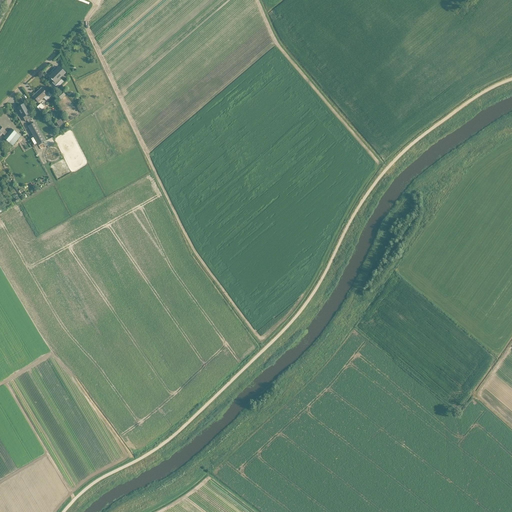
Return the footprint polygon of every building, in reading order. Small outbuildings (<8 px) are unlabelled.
[(61,78),(66,73),(59,67),(54,72),(55,73),(50,78),(49,77),(54,82),(52,83),(55,86),(62,79),(61,78)] [(42,88),(33,97),(38,103),(43,98),(46,101),(52,95),(49,92),(47,94),(42,88)] [(57,95),(61,100),(66,95),(61,91),(57,95)] [(18,108),(20,112),(25,122),(31,119),(26,109),(23,105),(18,108)] [(35,122),(28,126),(38,145),(45,141),(35,122)] [(5,131),(3,129),(0,126),(0,136),(3,134),(5,135),(5,136),(3,139),(13,146),(21,136),(11,129),(8,133),(5,131)]
